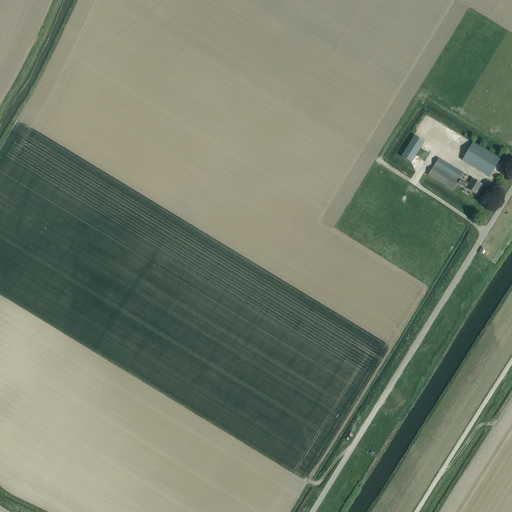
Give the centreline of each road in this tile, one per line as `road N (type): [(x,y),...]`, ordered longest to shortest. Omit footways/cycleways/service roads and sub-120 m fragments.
road 1 (tertiary): [(313,511),(511,188)]
road 2 (unclassified): [(416,511),(511,360)]
road 3 (track): [(58,0),(0,117)]
road 4 (track): [(414,183),(380,157),(417,97),(425,97)]
